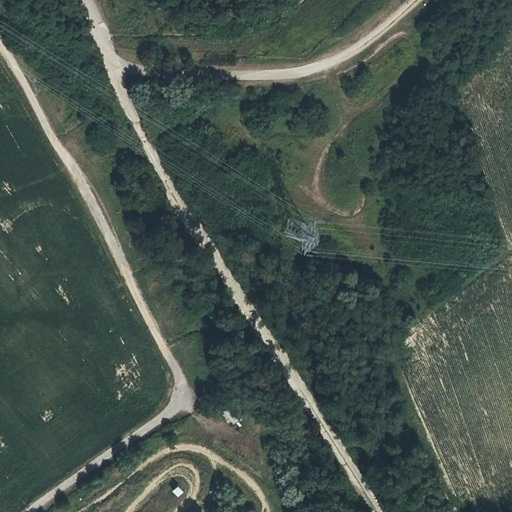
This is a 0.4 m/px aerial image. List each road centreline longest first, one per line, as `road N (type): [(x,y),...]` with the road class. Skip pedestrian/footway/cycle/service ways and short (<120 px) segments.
road 1 (track): [(31,511),(181,403),(180,386),(71,164),(0,45)]
road 2 (track): [(114,70),(203,237),(376,511)]
road 3 (unclassified): [(416,0),(369,39),(309,69),(114,70)]
